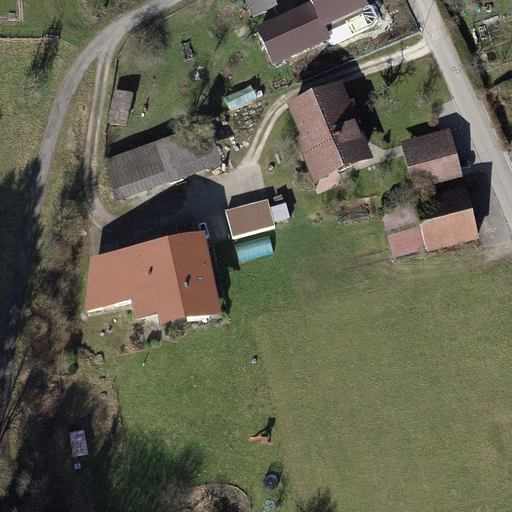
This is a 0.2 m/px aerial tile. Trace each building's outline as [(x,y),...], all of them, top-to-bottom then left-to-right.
[(276,9),(272,0),(243,0),(251,19),(276,9)] [(306,0),(309,5),(325,39),(329,48),(375,27),(362,0),(306,0)] [(273,63),(325,39),(309,5),(257,28),(273,63)] [(364,156),(339,90),(287,109),(312,176),(364,156)] [(205,129),(104,163),(115,195),(216,161),(205,129)] [(457,177),(448,141),(408,152),(417,187),(457,177)] [(463,191),(385,211),(396,258),(474,238),(463,191)] [(274,228),(267,199),(226,209),(233,238),(274,228)] [(211,316),(199,242),(88,265),(94,307),(128,302),(130,318),(149,315),(151,325),(211,316)]
